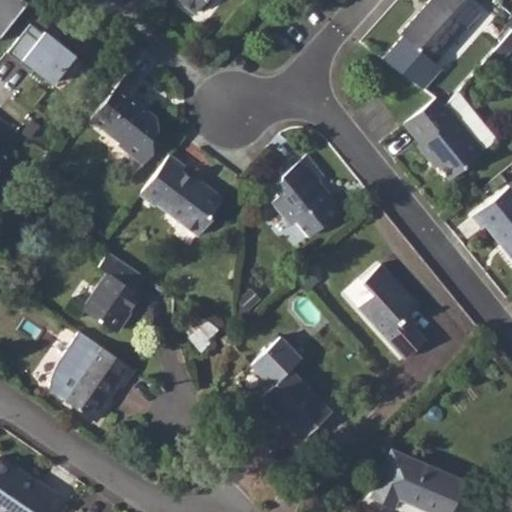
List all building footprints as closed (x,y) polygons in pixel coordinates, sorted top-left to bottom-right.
[(0,0),(0,36),(26,0),(0,0)] [(163,0),(164,0),(163,0),(178,0),(179,0),(196,14),(206,0),(163,0)] [(465,0),(430,0),(400,34),(402,36),(381,59),(424,89),(441,70),(435,64),(481,13),(465,0)] [(44,28),(19,59),(52,85),(77,54),(44,28)] [(127,71),(90,120),(120,143),(119,146),(143,164),(153,153),(151,138),(160,127),(159,117),(143,103),(147,98),(136,90),(141,82),(127,71)] [(435,97),(403,123),(420,143),(418,146),(436,169),(439,167),(449,180),(483,152),(445,104),(439,99),(435,97)] [(170,152),(139,194),(155,207),(157,204),(198,236),(213,217),(211,215),(225,197),(198,177),(196,179),(185,170),(188,166),(170,152)] [(285,192),(273,202),(290,225),(297,221),(309,236),(323,225),(329,226),(344,214),(330,197),(331,193),(321,180),(327,176),(309,154),(282,175),(281,179),(277,183),(285,192)] [(511,186),(511,185),(473,216),(483,229),(487,226),(502,244),(506,242),(511,250),(511,186)] [(148,277),(115,254),(103,271),(107,275),(82,311),(115,333),(141,296),(136,293),(148,277)] [(419,307),(383,266),(363,283),(374,295),(359,308),(403,359),(425,340),(405,318),(419,307)] [(195,313),(180,328),(201,352),(210,345),(205,339),(217,328),(195,313)] [(137,372),(101,348),(82,335),(65,359),(69,362),(62,373),(56,383),(55,396),(64,401),(97,423),(123,387),(125,388),(137,372)] [(289,369),(263,395),(282,416),(281,419),(302,439),(330,411),(289,369)] [(390,449),(370,497),(393,507),(397,498),(429,511),(450,511),(463,480),(390,449)] [(0,459),(0,511),(37,511),(54,489),(12,460),(9,465),(0,459)]
